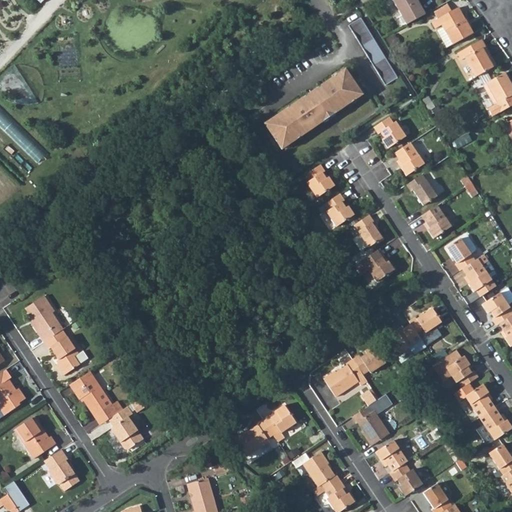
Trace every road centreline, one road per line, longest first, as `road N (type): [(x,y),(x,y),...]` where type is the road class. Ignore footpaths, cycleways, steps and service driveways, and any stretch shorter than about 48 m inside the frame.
road 1 (residential): [(115,489),(0,316)]
road 2 (residential): [(294,375),(438,278)]
road 3 (residential): [(152,465),(294,375)]
road 4 (residential): [(344,141),(438,278)]
road 5 (residential): [(294,375),(388,511)]
road 6 (residential): [(438,278),(511,389)]
